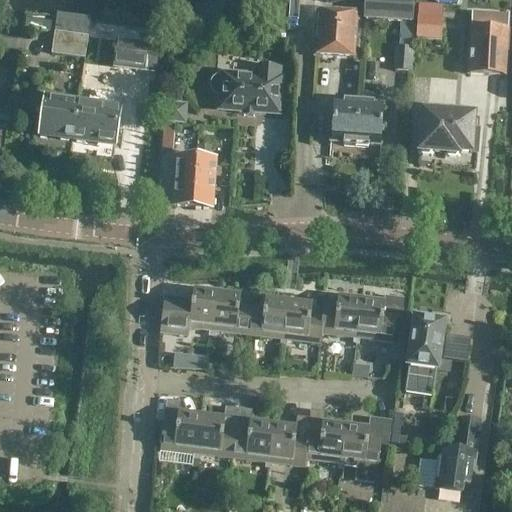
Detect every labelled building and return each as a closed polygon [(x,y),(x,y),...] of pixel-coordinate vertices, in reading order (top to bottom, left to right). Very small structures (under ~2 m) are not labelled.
[(365,0),(364,20),(412,23),(413,0),(365,0)] [(354,60),(357,16),(317,14),(314,58),(354,60)] [(441,42),(442,21),(417,19),(416,40),(441,42)] [(506,78),(508,32),(470,30),(467,75),(506,78)] [(85,60),(88,38),(54,33),(51,55),(85,60)] [(144,71),(147,46),(117,42),(114,67),(144,71)] [(397,70),(414,70),(414,47),(397,47),(397,70)] [(279,113),(281,77),(279,76),(279,68),(257,66),(256,77),(222,75),(222,78),(219,79),(217,80),(215,81),(215,82),(214,83),(213,85),(213,86),(213,88),(213,89),(213,91),(214,92),(214,94),(215,95),(217,97),(219,98),(219,108),(279,113)] [(72,141),(78,107),(78,102),(62,100),(62,95),(39,92),(35,119),(42,120),(39,136),(59,139),(60,142),(68,143),(70,140),(72,141)] [(183,123),(185,101),(169,99),(167,121),(183,123)] [(355,150),(358,106),(358,101),(338,99),(338,105),(333,104),(330,145),(342,145),(342,147),(343,149),(355,150)] [(380,148),(383,108),(378,108),(379,102),(358,101),(358,106),(355,150),(366,151),(368,149),(368,147),(380,148)] [(98,145),(104,106),(78,102),(78,107),(72,141),(75,141),(76,144),(84,145),(86,143),(98,145)] [(443,156),(446,112),(429,110),(428,115),(422,114),(419,154),(420,154),(422,157),(428,158),(430,155),(443,156)] [(477,151),(478,135),(472,135),(473,118),(467,118),(467,113),(446,112),(443,156),(447,156),(448,159),(455,160),(456,157),(458,157),(458,155),(471,156),(471,150),(477,151)] [(176,128),(165,127),(162,150),(173,151),(176,128)] [(197,148),(196,161),(209,162),(210,148),(197,148)] [(209,162),(196,161),(177,159),(177,160),(174,208),(211,211),(215,162),(209,162)] [(211,338),(217,293),(206,292),(205,294),(193,292),(192,303),(164,299),(160,335),(188,339),(189,330),(209,333),(208,338),(211,338)] [(248,338),(251,310),(239,309),(240,298),(228,297),(228,295),(217,293),(211,338),(214,339),(215,334),(248,338)] [(356,345),(361,300),(350,299),(350,301),(338,299),(336,310),(323,308),(322,319),(320,336),(321,336),(353,340),(353,345),(356,345)] [(393,345),(396,317),(383,316),(384,305),(372,304),(372,302),(361,300),(356,345),(359,346),(359,341),(393,345)] [(283,347),(288,302),(277,301),(277,303),(265,301),(264,312),(251,310),(248,338),(280,342),(280,347),(283,347)] [(320,336),(322,319),(310,317),(311,307),(299,305),(299,304),(288,302),(283,347),(286,348),(286,342),(320,347),(321,336),(320,336)] [(436,372),(442,326),(431,324),(429,320),(419,319),(417,322),(415,322),(408,368),(409,368),(405,396),(432,400),(436,372)] [(173,371),(204,375),(207,361),(174,357),(173,371)] [(196,461),(202,416),(191,415),(190,417),(178,415),(177,426),(164,424),(160,452),(194,456),(193,461),(196,461)] [(232,461),(236,433),(223,431),(225,421),(212,419),(213,418),(202,416),(196,461),(199,461),(200,456),(232,461)] [(377,471),(381,443),(389,444),(392,422),(376,420),(375,432),(357,430),(357,428),(346,426),(340,471),(343,472),(344,467),(377,471)] [(470,488),(476,448),(479,425),(480,425),(480,424),(459,421),(459,422),(455,453),(441,451),(435,492),(460,496),(461,487),(470,488)] [(268,470),(273,425),(262,424),(262,426),(250,424),(248,435),(236,433),(232,461),(265,465),(265,470),(268,470)] [(305,462),(307,442),(295,440),(296,430),(284,428),(284,427),(273,425),(268,470),(271,470),(271,465),(305,470),(306,462),(305,462)] [(340,471),(346,426),(335,425),(334,427),(322,425),(321,436),(308,434),(307,442),(305,462),(306,462),(338,466),(337,471),(340,471)]
